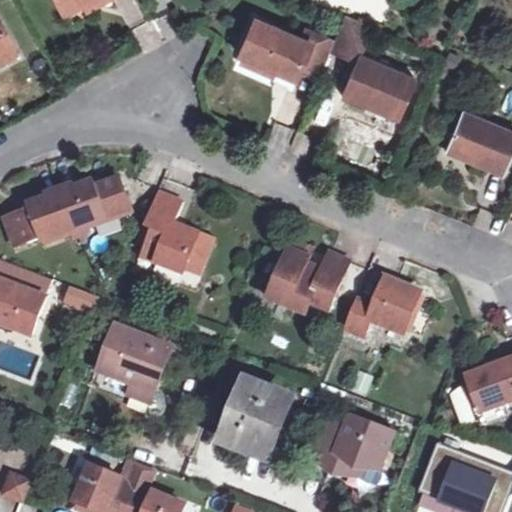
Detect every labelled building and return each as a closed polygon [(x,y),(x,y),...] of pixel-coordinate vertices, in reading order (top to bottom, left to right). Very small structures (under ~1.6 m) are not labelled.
[(59,0),(66,12),(87,1),(89,0),(59,0)] [(89,0),(87,1),(90,8),(105,0),(89,0)] [(0,58),(4,56),(17,50),(0,17),(0,58)] [(335,48),(361,60),(374,30),(348,19),(335,48)] [(240,56),(243,58),(273,70),(278,59),(319,77),(334,42),(325,38),(311,44),(304,41),(255,20),(240,56)] [(311,44),(325,38),(309,31),(304,41),(311,44)] [(270,77),(273,70),(243,58),(241,64),(270,77)] [(417,83),(361,60),(346,95),(351,97),(400,118),(402,119),(417,83)] [(397,125),(400,118),(351,97),(348,104),(397,125)] [(447,152),(505,175),(511,157),(511,131),(464,112),(447,152)] [(6,216),(13,236),(25,232),(29,242),(41,238),(42,241),(120,211),(114,197),(125,193),(119,176),(96,184),(93,179),(29,204),(30,207),(6,216)] [(153,229),(146,247),(161,253),(158,261),(185,272),(187,267),(200,272),(213,239),(176,224),(184,201),(159,191),(146,226),(153,229)] [(130,207),(125,193),(114,197),(120,211),(130,207)] [(16,246),(29,242),(25,232),(13,236),(16,246)] [(270,298),(306,314),(311,303),(329,310),(350,261),(331,252),(323,270),(306,263),(313,249),(293,240),(280,270),(282,270),(270,298)] [(161,253),(146,247),(143,256),(158,261),(161,253)] [(420,290),(387,276),(375,305),(357,297),(345,330),(364,337),(371,320),(404,332),(420,290)] [(0,323),(31,335),(45,299),(0,281),(0,323)] [(135,384),(156,391),(173,347),(117,326),(100,370),(135,384)] [(511,358),(470,375),(483,411),(507,402),(511,400),(511,358)] [(351,390),(367,396),(374,376),(358,370),(351,390)] [(293,399),(252,382),(229,441),(270,457),(293,399)] [(152,403),(156,391),(135,384),(131,395),(152,403)] [(510,409),(507,402),(483,411),(486,418),(510,409)] [(333,414),(316,458),(336,465),(340,453),(347,456),(345,469),(363,476),(368,464),(383,470),(397,432),(354,416),(352,421),(333,414)] [(443,501),(473,511),(504,511),(510,496),(511,496),(511,457),(466,440),(443,501)] [(183,511),(187,502),(148,487),(130,480),(91,464),(76,501),(82,503),(105,511),(183,511)] [(136,466),(130,480),(148,487),(153,473),(136,466)] [(2,494),(22,502),(30,481),(10,473),(2,494)] [(89,511),(105,511),(82,503),(80,508),(89,511)]
